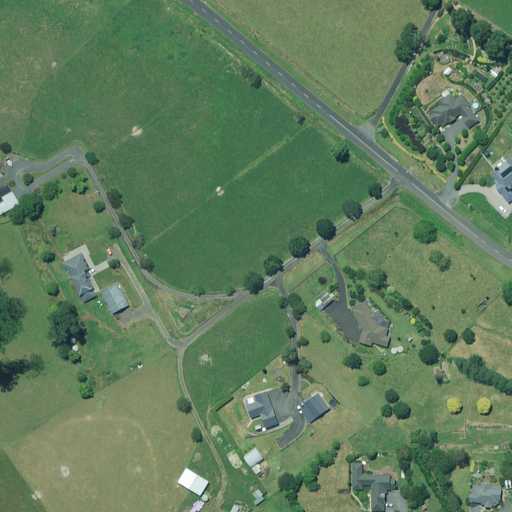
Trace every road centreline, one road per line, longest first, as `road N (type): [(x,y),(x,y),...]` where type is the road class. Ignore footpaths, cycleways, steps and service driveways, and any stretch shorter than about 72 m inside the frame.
road 1 (unclassified): [(402,175),(177,342)]
road 2 (unclassified): [(402,175),(189,0)]
road 3 (unclassified): [(511,261),(402,175)]
